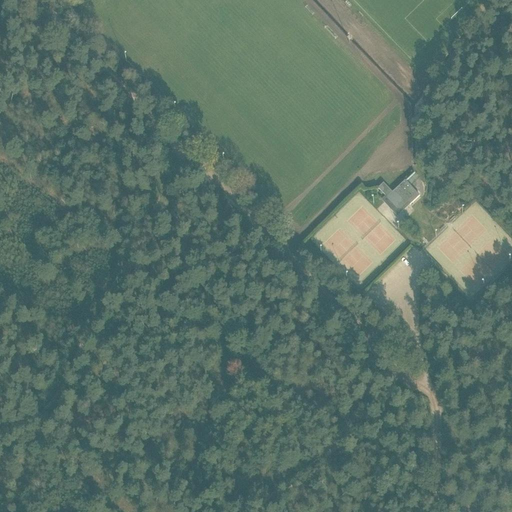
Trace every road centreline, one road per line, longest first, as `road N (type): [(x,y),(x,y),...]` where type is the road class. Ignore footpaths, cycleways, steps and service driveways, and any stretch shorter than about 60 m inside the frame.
road 1 (track): [(0,427),(52,403),(185,138)]
road 2 (track): [(185,138),(432,386)]
road 3 (track): [(424,378),(272,511)]
road 4 (track): [(39,0),(185,138)]
road 5 (track): [(432,386),(433,511)]
